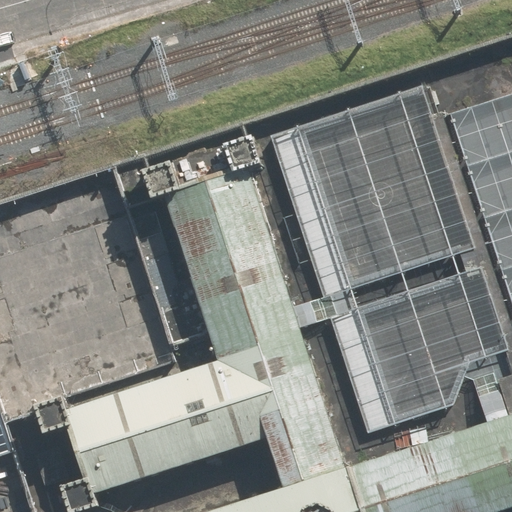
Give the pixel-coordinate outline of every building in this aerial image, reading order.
[(298,128),(353,289),(478,247),(424,86),(298,128)] [(511,98),(461,115),(511,272),(511,98)] [(508,511),(511,511),(511,412),(345,463),(253,166),(264,162),(255,134),(226,144),(235,171),(183,188),(174,160),(153,167),(145,169),(154,197),(164,194),(210,328),(221,360),(71,406),(68,395),(38,405),(47,432),(70,425),(86,478),(63,485),(71,511),(73,511),(101,503),(98,492),(270,438),(285,486),(199,511),(508,511)] [(360,309),(397,424),(455,405),(470,361),(507,349),(482,270),(360,309)] [(0,449),(11,446),(0,413),(0,449)]
